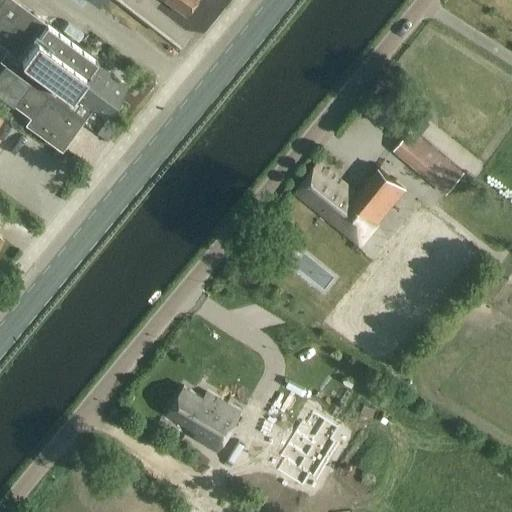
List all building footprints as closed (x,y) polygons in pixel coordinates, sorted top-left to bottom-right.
[(11,0),(0,0),(0,43),(11,52),(0,66),(0,93),(31,116),(26,123),(61,148),(81,120),(91,107),(103,116),(125,85),(95,63),(96,61),(45,23),(44,23),(11,0)] [(194,0),(162,0),(185,15),(194,0)] [(393,148),(435,183),(453,161),(411,127),(393,148)] [(320,163),(314,170),(296,192),(360,244),(405,189),(379,166),(357,193),(320,163)] [(275,296),(272,302),(278,306),(282,300),(275,296)] [(183,386),(167,412),(197,430),(194,436),(217,450),(240,413),(206,392),(202,397),(183,386)] [(285,480),(308,495),(315,484),(321,487),(341,455),(336,451),(343,440),(320,426),(313,437),(307,433),(287,466),(292,469),(285,480)] [(233,469),(256,483),(276,451),(253,437),(233,469)]
